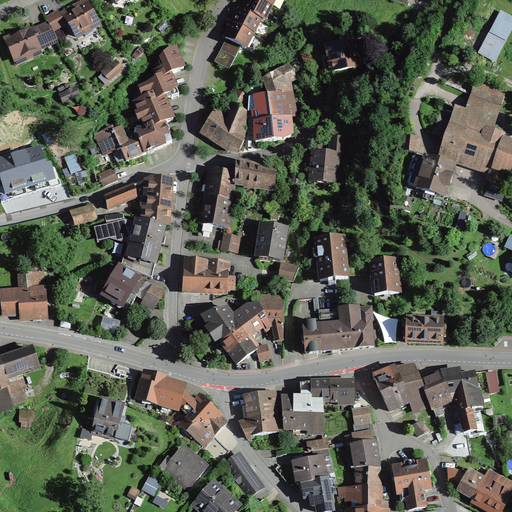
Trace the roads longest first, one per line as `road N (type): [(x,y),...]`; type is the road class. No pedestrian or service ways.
road 1 (residential): [(184,162),(266,153),(305,134),(388,58),(424,0)]
road 2 (residential): [(169,366),(184,162)]
road 3 (residential): [(184,162),(0,221)]
road 4 (tertiary): [(169,366),(0,328)]
road 5 (residential): [(184,162),(201,54),(221,0)]
road 6 (residential): [(353,360),(378,414),(430,453),(444,493)]
road 7 (residential): [(305,511),(248,449),(216,379)]
road 8 (tertiary): [(511,356),(353,360)]
road 9 (tertiary): [(353,360),(216,379)]
